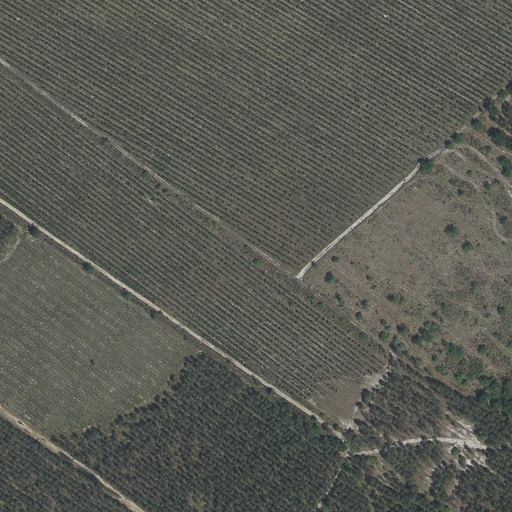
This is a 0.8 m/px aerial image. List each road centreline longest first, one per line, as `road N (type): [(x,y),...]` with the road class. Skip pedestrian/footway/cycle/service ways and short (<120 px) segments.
road 1 (track): [(315,511),(344,461),(343,437),(0,199)]
road 2 (track): [(141,511),(0,408)]
road 3 (track): [(347,452),(418,439),(464,439),(486,448),(511,442)]
